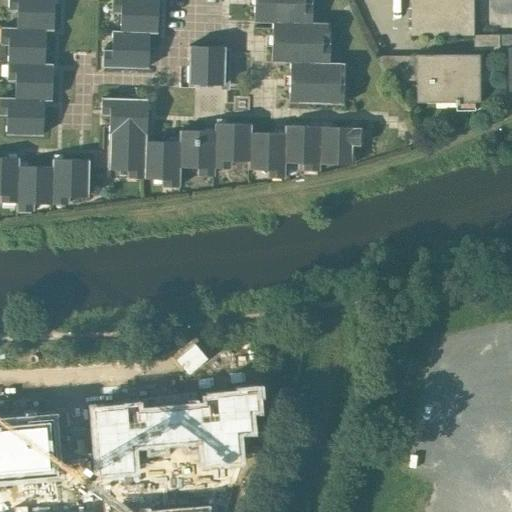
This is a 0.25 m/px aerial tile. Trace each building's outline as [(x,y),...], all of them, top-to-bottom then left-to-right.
[(51,0),(7,0),(7,8),(14,8),(14,26),(0,26),(0,42),(6,43),(5,81),(13,81),(12,99),(0,98),(0,114),(4,115),(4,134),(40,134),(41,100),(49,100),(50,64),(42,63),(43,29),(50,30),(51,0)] [(117,31),(147,32),(154,32),(154,0),(110,0),(110,13),(118,14),(117,31)] [(272,22),(310,22),(310,0),(253,0),(253,22),(272,22)] [(411,0),(412,35),(473,35),(474,35),(473,0),(411,0)] [(289,62),(327,62),(328,22),(310,22),(272,22),(271,62),(289,62)] [(147,32),(117,31),(110,31),(110,50),(102,50),(102,66),(146,68),(147,32)] [(511,34),(500,35),(500,49),(511,49),(511,34)] [(500,49),(500,35),(474,35),(473,35),(474,51),(500,51),(500,49)] [(223,48),(187,47),(186,84),(222,85),(223,48)] [(479,56),(379,55),(390,80),(419,80),(419,99),(435,99),(435,93),(457,93),(457,110),(475,110),(475,72),(479,72),(479,56)] [(327,62),(289,62),(288,103),(345,104),(346,63),(327,62)] [(249,125),(213,124),(213,131),(179,130),(179,142),(145,141),(146,100),(102,99),(102,115),(110,115),(109,168),(129,169),(128,177),(162,177),(161,185),(176,185),(177,167),(196,167),(195,175),(211,175),(211,167),(228,167),(228,159),(246,160),(246,169),(265,169),(265,177),(281,177),(282,161),(300,161),(300,170),(317,170),(317,162),(353,162),(354,144),(362,144),(362,128),(283,126),(283,133),(249,132),(249,125)] [(17,159),(0,158),(0,202),(15,202),(15,210),(31,210),(32,203),(66,203),(66,196),(85,196),(86,161),(51,160),(51,167),(16,167),(17,159)] [(434,315),(462,312),(460,298),(433,302),(434,315)] [(449,335),(491,321),(487,308),(444,322),(449,335)] [(131,400),(93,403),(99,469),(128,466),(126,438),(197,432),(199,457),(232,455),(229,426),(244,424),(243,404),(251,403),(249,387),(211,390),(211,393),(200,394),(201,400),(131,406),(131,400)] [(379,471),(421,475),(427,413),(385,409),(379,471)] [(51,414),(0,418),(0,471),(56,466),(51,414)]
